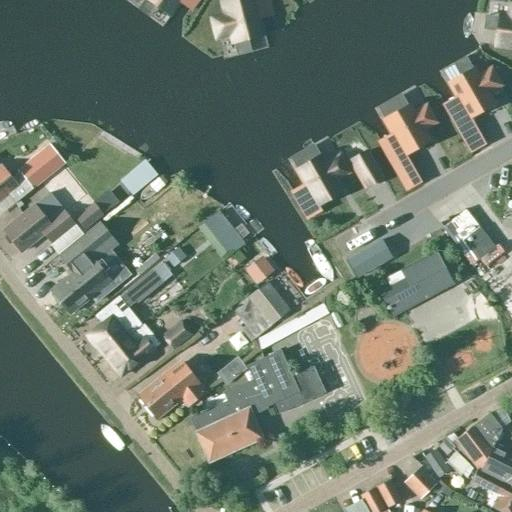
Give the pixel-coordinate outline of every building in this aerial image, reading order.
[(151,0),(159,5),(170,13),(178,1),(179,0),(151,0)] [(248,38),(261,34),(258,20),(252,0),(238,0),(224,4),(227,16),(213,20),(217,37),(231,34),(233,41),(248,38)] [(498,32),(496,46),(511,47),(511,4),(509,18),(501,17),(500,18),(498,32)] [(461,77),(450,83),(457,96),(469,117),(494,103),(487,92),(500,85),(491,69),(478,77),(474,70),(461,77)] [(405,154),(429,140),(423,129),(435,122),(426,107),(414,114),(410,107),(409,108),(385,121),(392,134),(404,155),(405,154)] [(39,154),(54,172),(65,163),(50,145),(39,154)] [(367,152),(350,161),(366,188),(382,179),(367,152)] [(309,165),(298,171),(305,184),(317,205),(342,191),(335,180),(348,173),(339,157),(326,164),(322,157),(309,165)] [(0,199),(7,193),(15,204),(33,190),(19,172),(12,178),(2,165),(0,166),(0,199)] [(35,205),(4,230),(22,252),(44,233),(52,242),(75,224),(63,209),(50,193),(35,205)] [(103,215),(93,203),(76,218),(86,230),(103,215)] [(203,221),(193,231),(204,242),(214,233),(203,221)] [(73,273),(51,291),(54,294),(52,295),(58,303),(60,302),(70,314),(92,296),(96,301),(112,288),(108,283),(110,281),(94,261),(108,250),(116,244),(99,224),(59,256),(73,273)] [(356,278),(392,258),(382,240),(346,260),(356,278)] [(381,293),(393,315),(452,284),(435,253),(387,278),(392,287),(381,293)] [(162,263),(127,291),(137,304),(172,275),(162,263)] [(290,311),(268,283),(233,310),(245,327),(241,330),(251,343),(290,311)] [(96,316),(103,324),(90,335),(106,354),(126,338),(128,336),(142,325),(119,296),(96,316)] [(315,322),(315,321),(328,314),(323,305),(310,312),(255,341),(260,351),(315,322)] [(194,336),(193,334),(182,321),(162,337),(174,352),(194,336)] [(126,338),(106,354),(122,375),(161,343),(144,323),(142,325),(128,336),(126,338)] [(280,352),(265,359),(249,366),(255,380),(225,394),(229,401),(191,418),(197,432),(196,432),(209,461),(261,437),(250,413),(271,403),(275,413),(324,391),(313,367),(291,377),(280,352)] [(218,373),(222,379),(241,364),(237,359),(218,373)] [(182,363),(180,364),(140,397),(157,417),(183,395),(190,404),(206,392),(182,363)] [(246,371),(241,364),(222,379),(227,385),(246,371)] [(476,426),(456,441),(474,464),(477,469),(511,485),(511,451),(495,443),(502,429),(490,414),(476,426)] [(456,447),(449,440),(440,449),(447,456),(456,447)] [(436,449),(424,457),(438,478),(450,471),(436,449)] [(405,482),(421,498),(436,484),(420,467),(405,482)] [(503,511),(511,511),(511,485),(477,469),(472,480),(494,491),(487,504),(503,511)] [(283,490),(295,509),(311,499),(299,480),(283,490)] [(389,480),(376,487),(387,508),(401,501),(389,480)] [(360,495),(364,501),(369,511),(378,511),(385,509),(374,487),(360,495)]
